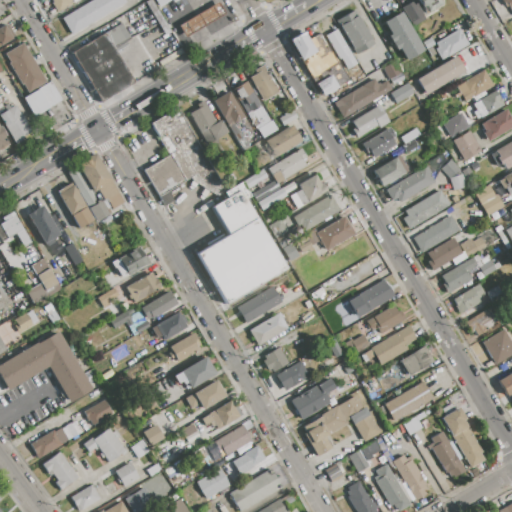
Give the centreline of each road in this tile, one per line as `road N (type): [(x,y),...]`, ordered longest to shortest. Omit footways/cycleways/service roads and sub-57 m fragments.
road 1 (residential): [(22,0),(327,511)]
road 2 (residential): [(246,0),(511,444)]
road 3 (primary): [(318,0),(0,190)]
